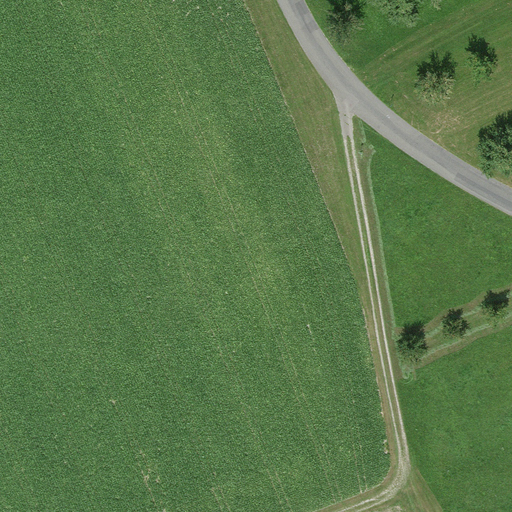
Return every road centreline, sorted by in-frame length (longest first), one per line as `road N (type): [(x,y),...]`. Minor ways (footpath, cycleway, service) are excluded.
road 1 (track): [(339,511),(415,460),(340,84)]
road 2 (unclassified): [(297,0),(340,84),(442,164),(511,204)]
